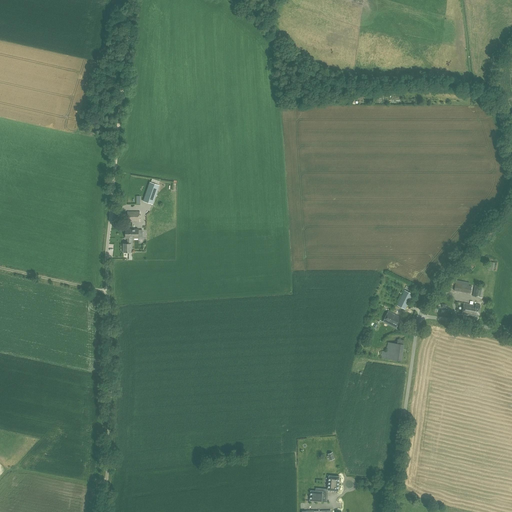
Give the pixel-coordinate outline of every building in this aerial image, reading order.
[(143,201),(153,204),(160,185),(150,182),(143,201)] [(128,222),(140,222),(140,211),(128,211),(128,222)] [(148,221),(172,221),(172,213),(164,213),(164,216),(148,216),(148,221)] [(127,239),(131,239),(131,238),(139,238),(139,229),(125,229),(125,238),(127,238),(127,239)] [(454,291),(470,294),(471,286),(469,286),(470,282),(456,280),(455,283),(454,291)] [(444,289),(449,293),(451,290),(450,288),(453,284),(452,283),(450,281),(444,289)] [(473,296),(482,298),(484,287),(475,285),(473,296)] [(397,305),(405,309),(412,294),(405,290),(397,305)] [(462,314),(470,316),(471,305),(464,303),(462,314)] [(470,316),(478,317),(480,305),(475,304),(475,305),(471,305),(470,316)] [(383,322),(396,328),(401,317),(388,311),(383,322)] [(386,359),(401,361),(404,340),(398,339),(397,344),(388,342),(387,352),(382,351),(381,358),(386,359)] [(338,491),(339,477),(329,476),(328,490),(338,491)] [(323,491),(310,490),(309,500),(322,501),(323,491)]
